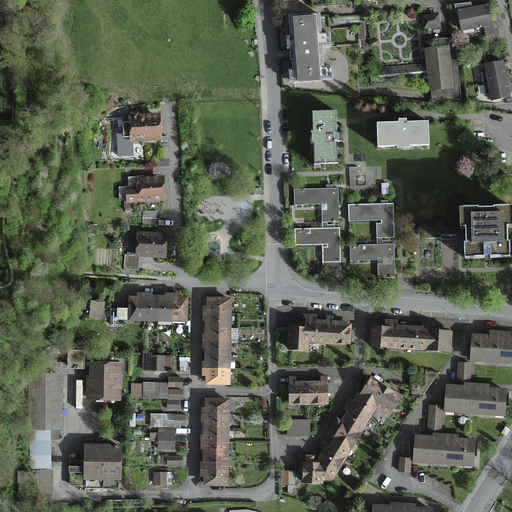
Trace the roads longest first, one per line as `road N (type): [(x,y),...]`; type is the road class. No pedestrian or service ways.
road 1 (residential): [(271,290),(272,82),(261,0)]
road 2 (residential): [(511,312),(271,290)]
road 3 (residential): [(511,60),(501,0),(413,0)]
